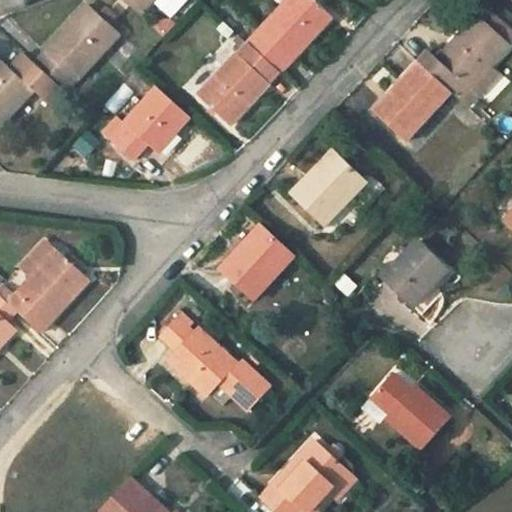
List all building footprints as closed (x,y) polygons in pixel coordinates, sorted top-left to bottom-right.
[(154,0),(124,0),(141,15),(154,0)] [(313,0),(287,0),(249,43),(280,72),(331,16),(313,0)] [(103,5),(96,12),(109,25),(116,17),(103,5)] [(120,34),(109,25),(96,12),(88,6),(35,63),(37,64),(67,92),(120,34)] [(429,52),(419,63),(450,91),(467,107),(477,96),(469,88),(489,67),(509,47),(477,18),(437,60),(429,52)] [(280,72),(249,43),(244,39),(232,51),(237,56),(200,97),(230,126),(280,72)] [(26,55),(12,70),(23,80),(37,64),(35,63),(26,55)] [(23,80),(12,70),(3,61),(0,63),(0,127),(34,90),(53,107),(67,92),(37,64),(23,80)] [(405,140),(450,91),(419,63),(375,111),(405,140)] [(497,74),(489,67),(469,88),(477,96),(497,74)] [(189,117),(158,89),(125,124),(128,127),(124,132),(121,129),(110,141),(133,161),(148,144),(157,153),(189,117)] [(87,130),(68,155),(83,167),(103,142),(87,130)] [(291,193),(324,225),(366,182),(333,150),(291,193)] [(293,255),(260,224),(221,268),(253,299),(293,255)] [(419,241),(383,277),(412,306),(448,270),(419,241)] [(58,250),(9,303),(17,310),(41,332),(89,279),(58,250)] [(337,287),(353,298),(362,285),(347,274),(337,287)] [(8,321),(17,310),(9,303),(0,294),(0,346),(16,329),(8,321)] [(160,335),(171,345),(191,322),(181,312),(160,335)] [(171,345),(177,350),(198,328),(191,322),(171,345)] [(238,366),(198,328),(177,350),(169,359),(209,396),(220,384),(249,411),(272,387),(242,360),(238,366)] [(386,417),(423,450),(451,418),(414,386),(410,391),(393,375),(372,398),(389,414),(386,417)] [(302,511),(317,511),(333,495),(352,474),(315,440),(262,498),(277,511),(301,511),(302,511)] [(359,480),(352,474),(333,495),(339,501),(359,480)] [(97,511),(168,511),(130,477),(97,511)]
